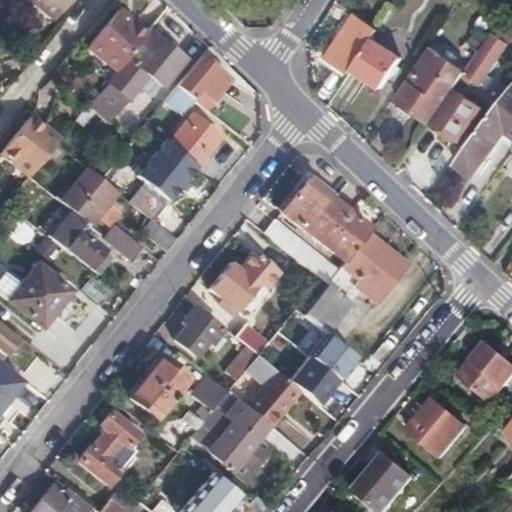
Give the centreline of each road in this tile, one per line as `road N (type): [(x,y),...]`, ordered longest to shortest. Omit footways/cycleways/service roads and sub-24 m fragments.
road 1 (residential): [(0,494),(302,112)]
road 2 (residential): [(290,511),(480,279)]
road 3 (residential): [(480,279),(302,112)]
